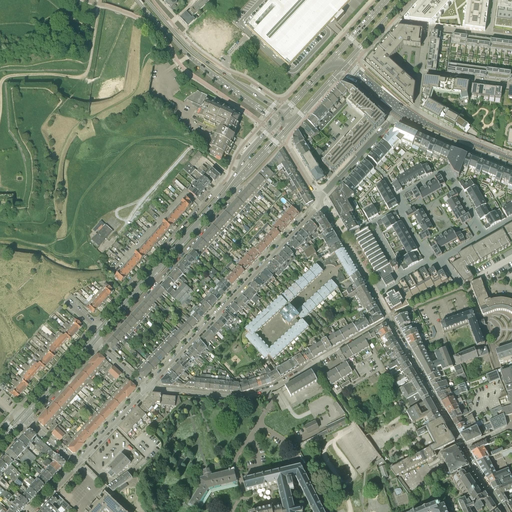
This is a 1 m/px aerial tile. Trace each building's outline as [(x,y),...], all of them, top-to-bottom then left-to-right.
[(167,5),(173,10),(177,7),(175,5),(177,3),(176,1),(176,0),(164,0),(164,1),(167,5)] [(201,0),(192,9),(197,13),(210,0),(201,0)] [(277,0),(271,0),(247,27),(250,30),(251,31),(253,33),(260,39),(272,50),(284,62),(289,67),(325,28),(327,26),(330,22),(331,23),(332,21),(333,20),(333,19),(335,20),(337,22),(344,15),(342,13),(341,12),(341,11),(351,0),(283,0),(281,3),(279,1),(278,1),(277,0)] [(412,12),(408,16),(410,18),(409,21),(413,22),(426,23),(430,24),(432,24),(453,0),(422,0),(424,2),(421,5),(419,4),(415,8),(417,10),(414,13),(412,12)] [(464,28),(470,29),(473,29),(473,30),(478,30),(479,30),(482,31),(485,31),(486,26),(483,26),(484,16),(487,16),(488,11),(485,10),(485,6),(488,6),(489,1),(486,1),(486,0),(467,0),(464,28)] [(511,0),(498,0),(496,19),(495,29),(511,30),(511,0)] [(194,16),(197,13),(192,9),(187,13),(186,12),(180,19),(184,23),(188,27),(197,19),(194,16)] [(398,28),(366,62),(386,79),(404,96),(413,104),(414,98),(415,85),(412,82),(411,81),(410,80),(404,75),(389,61),(397,52),(404,45),(409,45),(421,47),(423,31),(398,28)] [(432,32),(431,40),(440,41),(441,33),(432,32)] [(452,35),(451,43),(460,45),(461,36),(452,35)] [(428,62),(427,70),(436,71),(437,63),(428,62)] [(448,64),(447,73),(455,74),(456,74),(457,65),(448,64)] [(420,105),(420,110),(422,111),(428,114),(454,129),(455,128),(456,126),(462,131),(466,126),(466,125),(459,119),(460,119),(429,102),(432,93),(433,90),(461,94),(462,101),(468,100),(467,95),(468,92),(468,89),(469,85),(469,84),(424,78),(420,105)] [(347,92),(351,95),(353,97),(349,102),(348,102),(366,119),(345,142),(344,141),(323,163),(334,173),(354,151),(355,152),(356,151),(386,118),(353,88),(342,84),(340,85),(347,92)] [(335,91),(343,97),(347,92),(340,85),(335,91)] [(236,136),(234,135),(239,124),(237,123),(241,116),(235,113),(236,111),(220,104),(219,105),(206,99),(207,96),(197,91),(197,92),(187,99),(202,107),(204,108),(202,111),(201,110),(198,116),(205,119),(204,121),(216,127),(216,125),(221,127),(221,129),(220,128),(217,136),(215,135),(210,147),(213,148),(211,154),(210,156),(221,161),(225,154),(228,155),(234,144),(231,143),(232,140),(233,141),(236,136)] [(331,96),(338,102),(343,97),(335,91),(331,96)] [(326,101),(333,107),(338,102),(331,96),(326,101)] [(329,113),(333,107),(326,101),(321,106),(329,113)] [(329,113),(321,106),(317,111),(330,123),(335,117),(332,115),(329,113)] [(321,132),(330,123),(317,111),(312,116),(313,116),(309,120),(308,122),(319,134),(321,132)] [(311,139),(319,134),(308,122),(307,121),(300,129),(311,139)] [(414,143),(418,134),(398,125),(395,131),(395,132),(393,130),(383,141),(393,150),(400,143),(401,144),(402,142),(412,147),(413,145),(414,143)] [(295,148),(311,139),(300,129),(294,136),(294,139),(294,146),(295,148)] [(418,134),(414,143),(413,145),(420,148),(425,137),(419,135),(418,134)] [(427,152),(432,141),(425,137),(420,148),(427,152)] [(298,153),(308,147),(310,146),(309,144),(313,142),(311,139),(295,148),(298,153)] [(379,145),(389,153),(392,150),(393,150),(383,141),(379,145)] [(437,143),(432,141),(427,152),(428,153),(432,154),(433,154),(432,154),(437,143)] [(433,154),(440,157),(445,146),(437,143),(432,154),(433,154)] [(385,157),(389,153),(379,145),(376,149),(385,157)] [(308,147),(298,153),(302,159),(310,154),(317,149),(316,146),(311,149),(310,150),(308,148),(308,147)] [(445,146),(440,157),(447,161),(452,150),(447,147),(445,146)] [(276,161),(276,162),(286,156),(282,149),(275,157),(277,160),(276,161)] [(376,149),(372,153),(381,161),(385,157),(376,149)] [(457,152),(452,150),(447,161),(447,162),(449,165),(450,167),(451,168),(456,178),(457,178),(459,177),(460,174),(461,172),(463,168),(468,156),(463,154),(460,153),(457,152)] [(381,161),(372,153),(368,157),(377,166),(381,161)] [(302,159),(305,164),(313,158),(310,154),(302,159)] [(277,167),(280,165),(288,160),(286,156),(276,162),(277,164),(276,165),(277,167)] [(468,156),(463,168),(468,170),(469,166),(472,158),(468,156)] [(313,158),(305,164),(308,169),(316,163),(313,158)] [(472,158),(469,166),(476,169),(480,161),(472,158)] [(281,167),(282,169),(291,164),(288,160),(280,165),(277,167),(278,169),(281,167)] [(361,165),(370,173),(374,169),(365,161),(361,165)] [(481,172),(481,171),(485,163),(480,161),(476,169),(476,170),(475,173),(480,175),(481,172)] [(316,163),(308,169),(311,174),(319,168),(316,163)] [(485,163),(481,171),(489,174),(493,166),(485,163)] [(195,170),(193,167),(189,164),(183,169),(190,176),(195,170)] [(283,170),(284,173),(293,168),(291,164),(282,169),(281,170),(281,171),(283,170)] [(421,167),(425,174),(427,177),(432,174),(426,164),(421,167)] [(370,173),(361,165),(357,169),(366,177),(370,173)] [(421,167),(420,165),(415,168),(421,177),(425,174),(421,167)] [(200,169),(203,171),(206,174),(209,170),(203,166),(200,169)] [(493,166),(489,174),(496,177),(500,169),(493,166)] [(272,179),(275,175),(274,174),(273,172),(270,170),(269,170),(266,167),(263,171),(270,178),(272,179)] [(410,170),(416,180),(421,177),(415,168),(415,167),(410,170)] [(285,176),(287,180),(297,174),(293,168),(284,173),(282,175),(283,177),(285,176)] [(319,168),(311,174),(314,178),(322,173),(319,168)] [(204,177),(208,180),(210,178),(215,182),(221,176),(212,169),(207,175),(206,174),(203,171),(201,174),(204,177)] [(366,177),(357,169),(354,173),(363,181),(366,177)] [(501,180),(501,179),(505,171),(500,169),(496,177),(496,178),(495,181),(500,183),(501,180)] [(416,180),(410,170),(405,173),(411,183),(416,180)] [(269,179),(270,178),(263,171),(260,174),(271,184),(272,182),(269,179)] [(501,179),(509,182),(511,174),(511,173),(505,171),(501,179)] [(322,173),(314,178),(317,184),(325,179),(324,177),(322,173)] [(363,181),(354,173),(350,177),(359,185),(363,181)] [(401,177),(406,186),(411,183),(405,173),(400,175),(401,177)] [(270,184),(271,184),(260,174),(256,179),(266,188),(269,190),(270,188),(269,187),(271,185),(270,184)] [(290,183),(299,178),(297,174),(287,180),(285,181),(286,183),(288,182),(290,183)] [(440,187),(445,184),(440,175),(435,178),(436,180),(440,187)] [(198,183),(206,189),(211,183),(208,180),(204,177),(198,183)] [(359,185),(350,177),(346,181),(356,189),(359,185)] [(406,186),(401,177),(395,179),(396,181),(397,181),(401,188),(406,186)] [(289,187),(290,189),(301,182),(299,178),(290,183),(292,185),(289,187)] [(183,191),(185,188),(176,180),(175,179),(172,181),(174,183),(172,184),(174,186),(176,184),(183,191)] [(265,189),(266,188),(256,179),(253,182),(261,190),(263,187),(265,189)] [(431,183),(437,192),(441,189),(440,187),(436,180),(431,183)] [(201,194),(206,189),(198,183),(196,181),(191,186),(195,189),(201,194)] [(356,189),(346,181),(343,185),(352,193),(356,189)] [(402,191),(402,190),(401,188),(397,181),(396,181),(391,184),(397,194),(402,191)] [(465,192),(466,191),(474,187),(472,183),(471,182),(465,185),(462,181),(459,183),(465,192)] [(259,191),(261,190),(253,182),(250,185),(260,195),(262,193),(259,191)] [(293,190),(294,191),(304,185),(301,182),(290,189),(291,191),(293,190)] [(378,191),(387,186),(385,182),(376,187),(378,191)] [(427,185),(432,194),(437,192),(431,183),(427,185)] [(259,196),(260,195),(250,185),(247,189),(255,196),(258,198),(260,196),(259,196)] [(296,193),(297,195),(306,189),(304,185),(294,191),(290,194),(291,196),(296,193)] [(329,200),(340,219),(351,213),(353,212),(348,202),(354,195),(352,193),(343,185),(329,200)] [(432,194),(427,185),(422,188),(427,197),(432,194)] [(381,196),(390,191),(387,186),(378,191),(381,196)] [(469,196),(478,191),(475,186),(474,187),(466,191),(469,196)] [(197,199),(201,194),(195,189),(193,191),(191,189),(191,188),(188,191),(197,199)] [(406,200),(414,196),(416,200),(421,197),(418,191),(416,188),(404,195),(406,200)] [(421,197),(422,200),(427,197),(422,188),(418,191),(421,197)] [(254,198),(255,196),(247,189),(244,192),(254,201),(256,200),(254,198)] [(296,196),(298,199),(308,193),(306,189),(297,195),(296,196)] [(384,201),(393,196),(390,191),(381,196),(384,201)] [(456,197),(458,196),(455,191),(450,194),(446,196),(449,201),(456,197)] [(478,191),(469,196),(472,200),(481,195),(478,191)] [(253,203),(254,201),(244,192),(241,195),(249,203),(251,201),(253,203)] [(301,201),(302,202),(311,197),(308,193),(298,199),(298,200),(299,202),(301,201)] [(248,205),(249,203),(241,195),(237,199),(248,208),(250,206),(248,205)] [(481,195),(472,200),(474,205),(483,200),(484,199),(482,195),(481,195)] [(386,205),(395,200),(393,196),(384,201),(386,205)] [(311,197),(302,202),(295,206),(298,208),(303,204),(304,207),(306,206),(307,209),(314,202),(311,197)] [(458,202),(456,197),(449,201),(446,202),(449,207),(458,202)] [(183,203),(189,208),(192,204),(191,203),(192,202),(187,198),(186,199),(183,203)] [(247,210),(248,208),(237,199),(234,202),(243,210),(245,208),(247,210)] [(389,210),(398,205),(395,200),(386,205),(389,210)] [(483,200),(474,205),(477,210),(484,206),(486,205),(483,200)] [(241,211),(243,210),(234,202),(231,205),(242,215),(243,213),(241,211)] [(461,207),(458,202),(449,207),(452,212),(461,207)] [(185,212),(189,208),(183,203),(179,207),(185,212)] [(373,217),(378,214),(376,211),(375,209),(372,203),(367,206),(373,217)] [(239,218),(242,215),(231,205),(228,209),(237,216),(239,218)] [(368,220),(373,217),(367,206),(362,209),(368,220)] [(487,210),(484,206),(477,210),(475,211),(478,216),(487,210)] [(511,215),(507,206),(502,209),(507,218),(511,215)] [(182,216),(185,212),(179,207),(175,210),(182,216)] [(289,210),(296,218),(300,214),(292,207),(292,208),(292,207),(290,209),(288,208),(287,209),(289,210)] [(454,216),(464,211),(461,207),(452,212),(454,216)] [(412,209),(405,213),(408,218),(413,215),(417,213),(414,208),(412,209)] [(236,218),(237,216),(228,209),(225,212),(232,218),(236,221),(238,220),(236,218)] [(178,220),(182,216),(175,210),(172,214),(178,220)] [(293,221),(296,218),(289,210),(287,213),(285,211),(284,212),(286,214),(293,221)] [(416,220),(425,215),(422,210),(417,213),(413,215),(416,220)] [(490,214),(488,210),(487,210),(478,216),(481,220),(485,218),(490,215),(489,215),(490,214)] [(464,211),(454,216),(457,221),(460,220),(466,216),(464,211)] [(229,221),(232,218),(225,212),(222,216),(229,221)] [(490,215),(495,225),(505,219),(503,216),(499,218),(495,212),(490,214),(489,215),(490,215)] [(343,224),(354,218),(351,213),(340,219),(343,224)] [(396,213),(391,215),(386,218),(392,227),(396,225),(393,218),(397,216),(396,213)] [(175,224),(178,220),(172,214),(168,218),(175,224)] [(290,224),(293,221),(286,214),(283,216),(282,214),(281,216),(282,217),(290,224)] [(311,223),(316,227),(318,226),(317,225),(326,219),(323,214),(319,214),(311,223)] [(460,220),(462,225),(471,220),(468,214),(466,216),(460,220)] [(419,224),(428,219),(425,215),(416,220),(419,224)] [(486,230),(495,225),(490,215),(485,218),(489,224),(484,227),(486,230)] [(219,219),(230,228),(231,227),(231,226),(232,224),(229,221),(222,216),(219,219)] [(287,228),(290,224),(282,217),(280,219),(279,218),(277,219),(279,220),(287,228)] [(171,228),(175,224),(168,218),(165,222),(171,228)] [(345,229),(356,223),(354,218),(343,224),(345,229)] [(379,227),(383,224),(387,230),(392,227),(386,218),(382,221),(377,223),(379,227)] [(228,230),(230,228),(219,219),(216,222),(225,230),(226,228),(228,230)] [(317,230),(318,232),(322,230),(321,229),(329,224),(326,219),(317,225),(318,226),(316,227),(318,229),(317,230)] [(428,219),(419,224),(421,229),(430,224),(428,219)] [(284,231),(287,228),(279,220),(277,223),(275,221),(274,222),(276,224),(284,231)] [(359,221),(356,223),(345,229),(348,234),(359,227),(362,226),(359,221)] [(167,232),(171,228),(165,222),(161,226),(167,232)] [(223,231),(225,230),(216,222),(213,226),(224,235),(225,233),(223,231)] [(394,232),(404,227),(401,222),(396,225),(392,227),(394,232)] [(281,234),(284,231),(276,224),(274,226),(270,223),(270,224),(281,234)] [(320,236),(318,232),(317,230),(318,229),(316,227),(311,223),(307,227),(314,234),(317,238),(319,237),(320,236)] [(511,223),(495,233),(496,235),(470,250),(469,248),(456,256),(459,261),(451,265),(462,281),(470,277),(467,273),(466,273),(463,268),(497,248),(511,239),(511,223)] [(278,237),(281,234),(270,224),(269,224),(271,226),(273,227),(270,230),(278,237)] [(318,232),(320,236),(323,234),(332,229),(329,224),(321,229),(322,230),(318,232)] [(430,224),(421,229),(424,234),(427,232),(428,232),(433,229),(430,224)] [(106,225),(92,240),(99,247),(113,231),(106,225)] [(164,236),(167,232),(161,226),(158,230),(164,236)] [(222,236),(224,235),(213,226),(210,229),(219,237),(220,235),(222,236)] [(315,239),(317,238),(314,234),(307,227),(303,232),(310,238),(312,236),(315,239)] [(397,237),(406,231),(404,227),(394,232),(397,237)] [(217,238),(219,237),(210,229),(207,232),(218,242),(219,240),(217,238)] [(321,241),(323,239),(334,232),(332,229),(323,234),(320,236),(319,237),(321,241)] [(362,233),(356,237),(357,240),(357,241),(358,240),(360,244),(359,244),(360,244),(362,247),(361,248),(362,248),(362,249),(364,251),(363,251),(363,252),(364,251),(366,255),(365,255),(366,255),(368,258),(367,259),(368,259),(370,262),(369,262),(370,263),(370,262),(372,265),(372,266),(373,266),(374,269),(374,270),(375,270),(375,271),(377,273),(376,273),(376,274),(377,278),(380,276),(385,285),(386,287),(395,282),(393,280),(390,275),(394,273),(393,272),(398,269),(395,264),(393,266),(392,265),(379,242),(375,237),(373,238),(368,229),(362,233)] [(160,239),(164,236),(158,230),(154,234),(160,239)] [(275,241),(278,237),(270,230),(267,233),(275,241)] [(447,233),(453,242),(457,239),(455,236),(455,235),(452,230),(447,233)] [(400,241),(409,236),(406,231),(397,237),(400,241)] [(215,245),(218,242),(207,232),(204,236),(215,245)] [(310,248),(312,247),(314,246),(311,241),(312,240),(310,238),(303,232),(298,236),(307,244),(310,248)] [(323,239),(326,244),(337,238),(334,232),(323,239)] [(430,237),(428,232),(427,232),(424,234),(418,237),(421,242),(430,237)] [(272,244),(275,241),(267,233),(264,237),(272,244)] [(453,242),(447,233),(443,235),(448,244),(453,242)] [(460,233),(455,235),(455,236),(457,239),(460,245),(469,240),(466,235),(463,237),(460,233)] [(157,243),(160,239),(154,234),(151,238),(157,243)] [(448,244),(443,235),(438,238),(443,247),(448,244)] [(212,248),(215,245),(204,236),(201,239),(212,248)] [(303,248),(305,251),(310,248),(306,244),(298,236),(294,241),(301,248),(302,249),(303,248)] [(402,246),(412,241),(409,236),(400,241),(402,246)] [(269,247),(272,244),(264,237),(261,240),(269,247)] [(153,247),(157,243),(151,238),(147,242),(153,247)] [(328,249),(329,250),(341,243),(337,238),(326,244),(321,249),(323,252),(328,249)] [(443,247),(438,238),(433,241),(436,246),(437,246),(439,249),(443,247)] [(210,250),(212,248),(201,239),(198,242),(207,250),(208,248),(210,250)] [(265,251),(269,247),(261,240),(258,243),(265,251)] [(287,249),(292,254),(301,248),(294,241),(287,249)] [(405,251),(414,246),(412,241),(402,246),(405,251)] [(150,251),(153,247),(147,242),(144,246),(150,251)] [(205,252),(207,250),(198,242),(195,246),(205,255),(207,253),(205,252)] [(262,254),(265,251),(258,243),(254,247),(262,254)] [(331,257),(334,254),(344,249),(341,243),(329,250),(324,253),(318,257),(320,261),(322,259),(323,262),(331,257)] [(146,255),(150,251),(144,246),(140,249),(146,255)] [(204,257),(205,255),(195,246),(192,249),(194,251),(200,256),(202,258),(204,256),(204,257)] [(414,246),(405,251),(408,256),(412,253),(417,250),(414,246)] [(432,249),(437,258),(442,255),(439,249),(437,246),(436,246),(432,249)] [(259,258),(262,254),(254,247),(251,250),(259,258)] [(310,248),(305,251),(301,254),(303,255),(306,260),(316,253),(312,247),(310,248)] [(143,259),(146,255),(140,249),(137,253),(143,259)] [(255,261),(259,258),(251,250),(250,249),(249,250),(250,251),(248,254),(255,261)] [(283,253),(292,263),(296,259),(294,256),(292,254),(287,249),(283,253)] [(320,261),(316,264),(322,270),(323,269),(324,268),(324,267),(326,266),(328,266),(328,265),(330,265),(331,265),(332,266),(333,266),(335,267),(336,268),(338,267),(335,262),(338,260),(342,267),(348,279),(351,278),(352,277),(358,273),(351,262),(344,249),(334,254),(331,257),(323,262),(322,259),(320,261)] [(190,255),(199,264),(200,266),(203,263),(198,259),(200,256),(194,251),(190,255)] [(252,265),(255,261),(248,254),(247,252),(244,254),(246,256),(244,258),(252,265)] [(139,263),(143,259),(137,253),(133,257),(139,263)] [(288,267),(292,263),(283,253),(278,257),(288,267)] [(413,265),(418,262),(422,260),(421,256),(416,259),(412,253),(408,256),(413,265)] [(197,266),(199,264),(190,255),(185,260),(192,266),(193,267),(194,266),(193,265),(194,263),(197,266)] [(404,270),(408,268),(413,265),(408,256),(403,258),(407,264),(402,267),(404,270)] [(136,267),(139,263),(133,257),(129,261),(136,267)] [(285,271),(288,267),(278,257),(275,261),(285,271)] [(249,268),(252,265),(244,258),(242,260),(240,259),(239,260),(240,262),(249,268)] [(181,264),(190,273),(192,271),(189,268),(192,266),(185,260),(181,264)] [(132,271),(136,267),(129,261),(126,265),(132,271)] [(284,271),(285,271),(275,261),(272,265),(278,271),(282,274),(284,271)] [(245,272),(249,268),(240,262),(238,264),(237,262),(236,264),(237,265),(245,272)] [(188,275),(190,273),(181,264),(177,269),(183,275),(184,275),(186,277),(187,276),(185,274),(186,272),(188,275)] [(314,267),(320,274),(323,272),(316,264),(314,267)] [(129,275),(132,271),(126,265),(122,269),(129,275)] [(242,275),(245,272),(237,265),(234,268),(242,275)] [(275,274),(278,271),(272,265),(269,268),(275,274)] [(318,277),(320,274),(314,267),(311,270),(318,277)] [(239,279),(242,275),(234,268),(231,272),(239,279)] [(272,277),(275,274),(269,268),(266,271),(272,277)] [(419,271),(420,273),(425,282),(430,278),(427,273),(424,268),(419,271)] [(438,279),(439,279),(436,274),(437,273),(433,268),(428,271),(429,273),(434,282),(437,280),(438,279)] [(125,278),(129,275),(122,269),(119,273),(125,278)] [(173,273),(184,283),(186,285),(188,283),(181,277),(183,275),(177,269),(173,273)] [(315,280),(318,277),(311,270),(308,272),(315,280)] [(345,280),(340,270),(338,271),(338,272),(338,273),(338,274),(338,275),(338,277),(337,278),(337,279),(335,280),(334,281),(333,282),(336,286),(345,280)] [(262,275),(270,283),(271,282),(272,283),(275,280),(272,277),(266,271),(262,275)] [(436,274),(439,279),(442,284),(447,281),(442,271),(437,273),(436,274)] [(235,283),(239,279),(231,272),(228,275),(235,283)] [(312,282),(315,280),(308,272),(305,275),(312,282)] [(412,275),(413,277),(418,286),(423,282),(418,273),(417,272),(412,275)] [(121,282),(125,278),(119,273),(115,277),(119,282),(120,281),(121,282)] [(179,288),(180,287),(177,285),(178,284),(176,283),(178,281),(182,285),(184,283),(173,273),(169,278),(179,288)] [(232,286),(235,283),(228,275),(225,279),(232,286)] [(270,284),(270,283),(262,275),(258,279),(265,286),(266,286),(269,283),(270,284)] [(309,285),(312,282),(305,275),(302,278),(309,285)] [(406,281),(411,289),(416,286),(411,277),(410,276),(405,279),(406,281)] [(354,285),(362,280),(360,277),(354,280),(352,277),(351,278),(354,285)] [(178,289),(179,288),(169,278),(165,282),(175,292),(176,291),(174,289),(176,287),(178,289)] [(229,290),(232,286),(225,279),(223,278),(220,282),(229,290)] [(306,288),(309,285),(302,278),(299,280),(306,288)] [(225,293),(229,290),(220,282),(217,279),(214,283),(217,286),(225,293)] [(261,290),(265,286),(258,279),(254,283),(261,290)] [(503,310),(506,311),(507,311),(509,312),(511,314),(511,302),(510,302),(509,302),(504,301),(501,300),(494,301),(494,300),(491,301),(490,300),(489,300),(488,298),(490,297),(487,290),(485,291),(483,286),(485,285),(484,281),(482,282),(481,279),(472,282),(470,283),(473,289),(475,295),(477,302),(479,307),(483,316),(495,311),(496,311),(501,310),(503,310)] [(303,290),(306,288),(299,280),(296,283),(303,290)] [(334,291),(338,288),(336,286),(333,282),(331,280),(328,284),(334,291)] [(356,291),(366,286),(362,280),(354,285),(353,286),(351,288),(354,293),(356,291)] [(398,283),(399,285),(404,293),(409,290),(404,281),(403,280),(398,283)] [(161,287),(171,297),(175,292),(165,282),(161,287)] [(102,288),(110,295),(113,291),(112,290),(112,289),(105,283),(104,284),(105,285),(102,288)] [(171,297),(175,301),(178,303),(182,307),(185,303),(188,300),(192,296),(193,294),(194,293),(189,288),(186,285),(184,283),(182,285),(180,287),(179,288),(178,289),(176,291),(175,292),(171,297)] [(258,294),(261,290),(254,283),(250,287),(258,294)] [(300,293),(303,290),(296,283),(293,285),(300,293)] [(331,294),(334,291),(328,284),(324,287),(331,294)] [(170,298),(171,297),(161,287),(159,285),(156,289),(162,295),(164,293),(168,297),(169,297),(170,298)] [(297,296),(300,293),(293,285),(290,288),(297,296)] [(222,297),(225,293),(217,286),(214,289),(222,297)] [(367,308),(375,304),(372,298),(366,286),(356,291),(354,293),(347,297),(349,300),(354,298),(359,307),(361,306),(362,309),(361,309),(360,309),(357,311),(358,313),(361,312),(367,308)] [(246,292),(257,302),(258,300),(259,300),(260,299),(258,298),(256,296),(258,294),(250,287),(246,292)] [(334,297),(331,294),(324,287),(321,290),(327,298),(330,301),(334,297)] [(107,299),(110,295),(102,288),(99,292),(107,299)] [(294,298),(297,296),(290,288),(288,291),(294,298)] [(354,293),(351,288),(341,294),(343,299),(347,297),(354,293)] [(153,292),(163,302),(165,300),(164,300),(163,298),(160,296),(162,295),(156,289),(153,292)] [(218,300),(222,297),(214,289),(210,293),(218,300)] [(398,290),(382,298),(391,313),(397,309),(398,311),(408,305),(406,301),(399,289),(398,290)] [(324,301),(327,298),(321,290),(317,293),(324,301)] [(290,303),(294,298),(288,291),(283,295),(290,303)] [(104,302),(107,299),(99,292),(96,295),(104,302)] [(160,305),(163,302),(153,292),(150,296),(156,301),(158,299),(159,301),(157,302),(160,305)] [(254,307),(257,302),(246,292),(242,296),(249,302),(249,303),(254,307)] [(424,307),(421,308),(426,320),(459,307),(462,314),(469,311),(463,296),(462,294),(459,292),(458,293),(457,293),(452,295),(449,297),(449,296),(444,298),(444,299),(440,300),(435,302),(432,303),(427,305),(424,307)] [(215,304),(218,300),(210,293),(206,296),(207,297),(215,304)] [(320,304),(324,301),(317,293),(313,297),(320,304)] [(100,306),(104,302),(96,295),(92,299),(100,306)] [(285,307),(290,303),(283,295),(278,299),(285,307)] [(147,299),(157,309),(159,307),(157,305),(154,303),(156,301),(150,296),(147,299)] [(247,305),(248,303),(249,303),(249,302),(242,296),(241,297),(240,298),(240,299),(247,305)] [(212,308),(215,304),(207,297),(203,300),(212,308)] [(317,307),(320,304),(313,297),(310,300),(317,307)] [(241,309),(242,311),(244,309),(249,314),(252,309),(247,305),(240,299),(240,298),(235,303),(241,309)] [(97,310),(100,306),(92,299),(89,303),(97,310)] [(156,310),(157,309),(147,299),(144,302),(152,310),(154,308),(156,310)] [(284,308),(285,307),(278,299),(273,304),(280,311),(284,308)] [(208,311),(212,308),(203,300),(200,304),(208,311)] [(313,311),(317,307),(310,300),(306,303),(313,311)] [(151,312),(152,310),(144,302),(141,306),(151,315),(153,314),(151,312)] [(94,313),(97,310),(89,303),(87,305),(86,305),(84,306),(91,312),(92,312),(94,313)] [(236,314),(238,312),(241,309),(235,303),(230,308),(236,314)] [(310,314),(313,311),(306,303),(303,306),(310,314)] [(205,315),(208,311),(200,304),(197,307),(205,315)] [(276,316),(280,311),(273,304),(269,308),(276,316)] [(375,304),(367,308),(369,312),(377,307),(375,304)] [(150,317),(151,315),(141,306),(138,309),(146,317),(148,315),(150,317)] [(306,317),(310,314),(303,306),(299,310),(306,317)] [(202,318),(205,315),(197,307),(193,311),(202,318)] [(283,320),(284,322),(286,324),(287,323),(290,326),(292,324),(295,327),(298,324),(299,323),(296,320),(299,317),(300,319),(301,319),(296,313),(295,312),(291,307),(287,311),(286,309),(284,308),(280,311),(282,313),(283,314),(281,316),(284,320),(283,320)] [(370,319),(380,313),(377,307),(369,312),(367,308),(361,312),(363,315),(367,313),(370,319)] [(237,317),(239,316),(236,314),(230,308),(227,311),(238,321),(238,322),(240,320),(237,317)] [(271,320),(276,316),(269,308),(264,312),(271,320)] [(145,319),(146,317),(138,309),(135,313),(145,322),(146,321),(145,319)] [(198,322),(202,318),(193,311),(192,310),(188,313),(190,315),(192,316),(198,322)] [(303,320),(306,317),(299,310),(296,313),(301,319),(303,320)] [(236,324),(238,321),(227,311),(225,314),(236,324)] [(266,324),(271,320),(264,312),(259,317),(266,324)] [(349,318),(352,323),(363,316),(370,326),(373,324),(370,319),(367,313),(363,315),(361,312),(358,313),(349,318)] [(440,323),(443,331),(468,323),(469,325),(477,347),(478,349),(475,350),(475,349),(453,357),(457,366),(460,364),(461,364),(461,365),(489,354),(486,347),(485,344),(475,319),(473,312),(461,316),(458,317),(440,323)] [(144,324),(145,322),(135,313),(131,316),(140,324),(142,322),(144,324)] [(370,319),(373,324),(383,319),(380,313),(370,319)] [(400,328),(410,323),(406,314),(402,316),(401,313),(393,316),(394,319),(400,328)] [(195,325),(198,322),(192,316),(190,318),(186,314),(185,316),(195,325)] [(235,325),(236,324),(225,314),(222,317),(230,325),(231,325),(233,323),(235,325)] [(138,326),(140,324),(131,316),(128,319),(139,329),(140,327),(138,326)] [(192,329),(195,325),(185,316),(183,317),(187,321),(185,323),(192,329)] [(359,333),(370,326),(363,316),(352,323),(353,324),(358,333),(359,333)] [(219,320),(227,328),(230,325),(222,317),(219,320)] [(265,325),(266,324),(259,317),(258,318),(256,319),(257,320),(258,320),(259,320),(262,324),(261,325),(263,327),(265,325)] [(71,323),(79,330),(82,326),(80,325),(81,324),(74,318),(72,320),(73,320),(71,323)] [(138,331),(139,329),(128,319),(125,323),(134,331),(135,329),(138,331)] [(259,330),(263,327),(261,325),(262,324),(259,320),(258,320),(257,320),(256,319),(253,323),(259,330)] [(298,324),(305,331),(309,328),(303,320),(301,319),(300,319),(302,320),(299,323),(298,324)] [(354,336),(358,333),(353,324),(348,326),(344,319),(339,322),(344,329),(339,331),(345,341),(349,338),(352,337),(351,336),(353,336),(354,336)] [(228,333),(230,331),(227,328),(219,320),(216,324),(222,329),(223,328),(228,333)] [(189,332),(192,329),(185,323),(184,325),(180,321),(179,323),(189,332)] [(75,334),(79,330),(71,323),(69,325),(66,322),(64,324),(75,334)] [(402,331),(412,327),(412,326),(415,325),(414,322),(411,323),(410,323),(400,328),(402,331)] [(132,333),(134,331),(125,323),(122,326),(133,336),(134,334),(132,333)] [(185,336),(189,332),(179,323),(177,324),(181,328),(179,330),(185,336)] [(256,334),(259,330),(253,323),(249,326),(256,334)] [(373,331),(376,336),(389,328),(386,323),(373,331)] [(72,337),(75,334),(64,324),(63,326),(66,328),(64,330),(72,337)] [(213,327),(223,336),(223,335),(222,334),(225,332),(222,329),(216,324),(213,327)] [(301,335),(305,331),(298,324),(295,327),(301,335)] [(406,339),(418,334),(417,331),(419,330),(417,325),(414,326),(416,330),(414,330),(404,335),(406,339)] [(131,337),(133,336),(122,326),(119,330),(125,335),(127,333),(131,337)] [(248,341),(256,334),(249,326),(245,330),(249,334),(246,338),(248,341)] [(341,343),(345,341),(339,331),(335,334),(331,326),(326,329),(331,336),(326,339),(332,348),(336,346),(339,344),(338,344),(340,343),(340,344),(341,343)] [(222,336),(223,336),(213,327),(210,330),(216,336),(217,335),(222,339),(224,338),(222,336)] [(298,338),(301,335),(295,327),(291,330),(298,338)] [(402,331),(404,335),(414,330),(413,327),(412,327),(402,331)] [(72,337),(64,330),(61,328),(59,329),(62,332),(61,334),(67,339),(69,341),(72,337)] [(182,339),(185,336),(179,330),(177,332),(173,328),(172,329),(182,339)] [(376,336),(377,337),(379,340),(391,333),(389,328),(376,336)] [(179,342),(182,339),(172,329),(171,331),(172,332),(171,334),(179,342)] [(116,333),(127,343),(128,341),(123,338),(125,335),(119,330),(116,333)] [(215,341),(219,346),(221,344),(214,338),(216,336),(210,330),(206,334),(215,341)] [(294,341),(298,338),(291,330),(287,333),(294,341)] [(367,334),(370,340),(371,340),(377,337),(376,336),(373,331),(367,334)] [(63,343),(67,339),(61,334),(59,332),(56,336),(63,343)] [(124,346),(127,343),(116,333),(113,337),(119,342),(119,343),(121,340),(124,343),(122,344),(124,346)] [(291,344),(294,341),(287,333),(284,337),(291,344)] [(379,340),(381,343),(393,337),(391,333),(379,340)] [(176,346),(179,342),(171,334),(169,336),(167,334),(166,336),(176,346)] [(217,347),(219,346),(215,341),(206,334),(203,337),(209,343),(211,341),(217,347)] [(248,341),(252,344),(259,337),(256,334),(248,341)] [(369,341),(370,340),(367,334),(361,338),(367,348),(369,347),(368,345),(370,344),(369,341)] [(410,346),(421,341),(418,334),(406,339),(410,346)] [(60,347),(63,343),(56,336),(54,338),(51,335),(49,337),(60,347)] [(173,349),(176,346),(166,336),(164,337),(166,339),(164,341),(173,349)] [(57,350),(60,347),(49,337),(48,338),(51,341),(49,343),(57,350)] [(109,341),(120,350),(121,349),(119,347),(117,345),(119,342),(113,337),(109,341)] [(200,340),(207,349),(209,351),(211,352),(213,350),(208,345),(209,343),(203,337),(200,340)] [(252,344),(255,348),(263,341),(259,337),(252,344)] [(287,347),(291,344),(284,337),(280,340),(287,347)] [(381,343),(382,346),(388,342),(389,344),(395,340),(393,337),(381,343)] [(361,352),(367,348),(361,338),(355,342),(361,352)] [(322,354),(327,351),(321,342),(317,344),(314,339),(309,342),(304,345),(312,357),(313,359),(318,356),(320,355),(320,354),(321,354),(322,354)] [(327,351),(332,348),(326,339),(321,342),(327,351)] [(206,350),(207,349),(200,340),(196,344),(204,352),(207,355),(209,353),(208,352),(206,350)] [(284,350),(287,347),(280,340),(277,343),(284,350)] [(382,346),(384,349),(387,347),(388,348),(397,343),(395,340),(389,344),(388,342),(382,346)] [(119,351),(120,350),(109,341),(107,343),(107,346),(112,350),(114,347),(117,350),(119,351)] [(170,352),(173,349),(164,341),(163,343),(161,341),(159,342),(170,352)] [(255,348),(259,352),(266,345),(263,341),(255,348)] [(410,348),(412,350),(423,345),(422,344),(421,341),(410,346),(410,348)] [(54,353),(57,350),(49,343),(47,342),(44,345),(54,353)] [(167,356),(170,352),(159,342),(158,344),(160,346),(158,348),(167,356)] [(355,356),(361,352),(355,342),(349,345),(355,356)] [(281,354),(284,350),(279,345),(277,343),(274,346),(281,354)] [(384,349),(386,353),(399,346),(397,343),(388,348),(387,347),(384,349)] [(193,348),(201,356),(206,361),(208,358),(203,354),(204,352),(196,344),(193,348)] [(311,357),(312,357),(304,345),(303,346),(301,344),(298,346),(302,350),(310,361),(312,360),(311,357)] [(56,355),(54,353),(44,345),(46,347),(48,348),(46,350),(43,347),(41,349),(52,359),(56,355)] [(259,352),(263,356),(270,349),(266,345),(259,352)] [(349,359),(355,356),(349,345),(343,349),(349,359)] [(423,345),(412,350),(422,368),(427,377),(439,373),(437,368),(441,366),(443,371),(452,368),(453,367),(446,349),(435,353),(437,358),(438,362),(435,363),(433,364),(434,365),(432,366),(428,357),(423,345)] [(511,345),(510,346),(505,348),(504,348),(503,348),(502,348),(502,349),(496,351),(501,365),(511,361),(511,345)] [(277,357),(281,354),(274,346),(270,349),(277,357)] [(388,356),(389,356),(401,349),(399,346),(386,353),(388,356)] [(163,359),(167,356),(158,348),(156,349),(154,348),(153,349),(163,359)] [(203,366),(204,366),(206,364),(199,357),(201,356),(193,348),(189,352),(203,366)] [(49,363),(52,359),(41,349),(38,353),(49,363)] [(160,362),(163,359),(153,349),(152,351),(153,353),(152,354),(160,362)] [(273,360),(277,357),(270,349),(263,356),(265,359),(269,356),(273,360)] [(346,361),(349,359),(343,349),(337,352),(344,364),(346,362),(346,361)] [(390,359),(393,357),(403,352),(401,349),(389,356),(390,359)] [(306,363),(310,361),(302,350),(298,353),(300,356),(306,363)] [(203,366),(189,352),(185,356),(193,364),(195,365),(197,363),(201,367),(202,366),(203,366)] [(391,362),(393,364),(405,357),(403,352),(393,357),(393,361),(391,362)] [(46,366),(49,363),(38,353),(37,354),(40,357),(38,359),(46,366)] [(157,366),(160,362),(152,354),(150,356),(147,354),(146,355),(147,356),(157,366)] [(93,359),(102,367),(107,362),(99,355),(97,355),(93,359)] [(43,370),(46,366),(38,359),(35,356),(33,358),(36,361),(35,362),(41,368),(43,370)] [(154,369),(157,366),(147,356),(145,357),(147,359),(146,361),(154,369)] [(190,367),(193,364),(185,356),(182,360),(190,367)] [(299,367),(306,363),(300,356),(294,360),(299,367)] [(399,366),(400,367),(409,362),(405,357),(393,364),(387,367),(388,368),(390,371),(399,366)] [(98,372),(102,367),(93,359),(88,364),(89,364),(98,372)] [(151,372),(154,369),(146,361),(144,363),(141,360),(140,362),(151,372)] [(193,370),(190,367),(182,360),(178,364),(186,371),(188,369),(191,373),(193,370)] [(276,370),(281,378),(297,368),(292,360),(275,369),(276,370)] [(37,372),(41,368),(35,362),(33,361),(29,365),(37,372)] [(148,376),(151,372),(140,362),(138,363),(141,366),(139,368),(148,376)] [(341,380),(346,377),(353,373),(355,377),(358,375),(354,368),(351,370),(346,362),(344,364),(335,369),(341,380)] [(394,378),(400,375),(412,368),(409,362),(400,367),(390,373),(391,374),(394,378)] [(34,375),(37,372),(29,365),(28,366),(25,364),(23,365),(34,375)] [(94,376),(98,372),(89,364),(86,368),(94,376)] [(186,378),(188,376),(185,373),(186,371),(178,364),(175,367),(186,378)] [(31,379),(34,375),(23,365),(22,367),(25,370),(23,371),(31,379)] [(148,376),(139,368),(137,365),(135,367),(138,369),(136,371),(143,378),(146,378),(148,376)] [(105,376),(109,379),(117,371),(113,367),(105,376)] [(184,379),(186,378),(175,367),(171,371),(179,379),(181,377),(184,379)] [(91,380),(94,376),(86,368),(82,372),(91,380)] [(272,383),(276,380),(272,373),(268,368),(264,370),(272,383)] [(394,380),(397,384),(415,373),(412,368),(400,375),(401,376),(398,378),(394,380)] [(502,408),(505,416),(511,414),(511,370),(511,369),(504,371),(504,368),(502,368),(500,369),(501,371),(500,371),(502,378),(501,379),(502,383),(504,382),(509,399),(507,399),(508,403),(510,403),(511,405),(502,408)] [(331,385),(341,380),(335,369),(325,375),(331,385)] [(267,384),(272,383),(264,370),(261,372),(264,375),(267,384)] [(276,380),(281,378),(276,370),(272,373),(276,380)] [(28,382),(31,379),(23,371),(20,375),(22,377),(28,382)] [(117,371),(109,379),(113,383),(121,374),(117,371)] [(178,384),(181,384),(182,383),(178,380),(179,379),(171,371),(167,375),(175,382),(178,384)] [(312,371),(285,387),(291,396),(318,381),(312,371)] [(430,383),(440,378),(442,378),(445,377),(442,371),(439,373),(427,377),(430,383)] [(495,372),(488,374),(490,382),(500,378),(498,371),(495,372)] [(87,384),(91,380),(82,372),(79,376),(87,384)] [(262,386),(267,384),(264,375),(261,372),(261,373),(258,374),(259,376),(260,376),(260,377),(262,386)] [(415,373),(397,384),(398,387),(402,385),(402,386),(405,384),(405,383),(408,381),(409,383),(418,378),(415,373)] [(262,386),(260,377),(257,378),(255,374),(254,376),(255,378),(258,387),(262,386)] [(167,375),(161,382),(163,385),(185,387),(189,383),(186,382),(185,382),(184,384),(181,384),(178,384),(175,382),(167,375)] [(30,384),(28,382),(22,377),(20,379),(17,376),(15,378),(18,381),(26,388),(30,384)] [(83,388),(87,384),(79,376),(75,380),(83,388)] [(185,387),(195,388),(196,377),(195,377),(194,377),(193,376),(193,377),(194,378),(193,380),(191,382),(189,383),(185,387)] [(254,389),(258,387),(255,378),(254,376),(250,377),(251,379),(254,389)] [(234,392),(242,393),(239,383),(237,383),(233,377),(232,378),(235,383),(234,392)] [(250,390),(254,389),(251,379),(250,377),(246,379),(247,380),(250,390)] [(423,403),(430,399),(418,378),(409,383),(400,389),(406,400),(407,400),(410,406),(419,401),(419,400),(421,399),(423,403)] [(247,380),(246,379),(242,381),(243,382),(246,391),(250,390),(247,380)] [(23,391),(26,388),(18,381),(17,382),(14,380),(12,381),(23,391)] [(80,391),(83,388),(75,380),(72,384),(80,391)] [(122,385),(131,393),(135,389),(135,387),(127,380),(122,385)] [(20,395),(23,391),(12,381),(11,383),(14,386),(12,387),(20,395)] [(437,395),(450,389),(446,381),(442,382),(435,386),(435,384),(432,386),(437,395)] [(76,395),(80,391),(72,384),(68,388),(76,395)] [(127,398),(131,393),(122,385),(118,390),(126,398),(127,398)] [(17,398),(20,395),(12,387),(10,390),(8,389),(7,390),(14,398),(15,397),(17,398)] [(441,402),(454,397),(459,395),(460,395),(468,392),(466,387),(458,391),(452,393),(451,393),(439,398),(441,402)] [(73,399),(76,395),(68,388),(64,392),(73,399)] [(437,395),(439,398),(451,393),(450,389),(437,395)] [(122,401),(126,398),(118,390),(114,393),(122,401)] [(69,403),(73,399),(64,392),(61,396),(69,403)] [(119,405),(122,401),(114,393),(111,397),(119,405)] [(160,405),(161,396),(161,395),(151,394),(150,396),(149,398),(149,399),(155,405),(160,405)] [(446,410),(462,402),(465,401),(464,397),(461,399),(459,395),(454,397),(441,402),(446,410)] [(66,407),(69,403),(61,396),(57,399),(66,407)] [(115,409),(119,405),(111,397),(107,401),(115,409)] [(62,411),(66,407),(57,399),(54,403),(62,411)] [(152,408),(155,405),(149,399),(146,402),(152,408)] [(426,417),(437,412),(430,399),(423,403),(407,412),(413,424),(426,417)] [(112,413),(115,409),(107,401),(103,405),(112,413)] [(149,412),(152,408),(146,402),(142,406),(149,412)] [(449,416),(459,410),(460,410),(465,407),(464,404),(462,402),(446,410),(448,414),(449,416)] [(59,415),(62,411),(54,403),(50,407),(59,415)] [(108,417),(112,413),(103,405),(100,409),(108,417)] [(146,415),(149,412),(142,406),(139,409),(146,415)] [(507,426),(505,416),(502,408),(501,406),(498,407),(490,411),(493,416),(494,419),(491,420),(496,431),(507,426)] [(55,419),(59,415),(50,407),(47,411),(55,419)] [(136,425),(141,420),(146,415),(139,409),(137,407),(128,418),(136,425)] [(104,421),(108,417),(100,409),(96,413),(104,421)] [(51,424),(55,419),(47,411),(46,410),(41,416),(51,424)] [(452,421),(461,417),(468,413),(467,411),(466,410),(462,412),(461,413),(462,414),(461,414),(459,410),(449,416),(452,421)] [(426,417),(428,421),(439,415),(437,412),(426,417)] [(101,424),(104,421),(96,413),(92,417),(101,424)] [(428,421),(430,424),(441,418),(439,415),(428,421)] [(454,424),(456,427),(474,419),(472,415),(462,420),(454,424)] [(46,429),(51,424),(41,416),(38,419),(38,422),(46,429)] [(97,428),(101,424),(92,417),(89,421),(97,428)] [(329,434),(349,424),(345,417),(325,427),(327,430),(317,435),(317,436),(299,445),(302,450),(326,438),(325,436),(329,434)] [(127,435),(131,431),(136,425),(128,418),(118,428),(123,432),(127,435)] [(441,418),(430,424),(430,425),(416,432),(418,437),(429,432),(436,445),(429,448),(429,449),(426,451),(413,457),(401,463),(390,468),(396,476),(399,475),(401,474),(406,471),(406,472),(425,462),(433,458),(435,457),(436,456),(435,454),(434,452),(455,442),(446,427),(441,418)] [(456,427),(458,431),(479,422),(477,418),(474,419),(456,427)] [(467,432),(477,428),(482,426),(486,435),(496,431),(491,420),(486,423),(485,419),(479,422),(458,431),(461,435),(467,432)] [(94,432),(97,428),(89,421),(85,424),(94,432)] [(308,435),(320,429),(316,421),(304,426),(308,435)] [(90,436),(94,432),(85,424),(82,428),(90,436)] [(51,434),(55,438),(63,429),(59,425),(51,434)] [(86,440),(90,436),(82,428),(78,432),(86,440)] [(467,432),(472,442),(481,437),(477,428),(467,432)] [(63,429),(55,438),(59,441),(67,433),(63,429)] [(41,454),(42,455),(49,448),(30,431),(27,431),(22,437),(33,446),(40,453),(41,454)] [(83,444),(86,440),(78,432),(74,436),(83,444)] [(466,444),(472,442),(467,432),(461,435),(466,444)] [(84,444),(83,444),(74,436),(70,441),(79,449),(84,444)] [(31,449),(33,446),(22,437),(18,442),(26,449),(28,447),(31,449)] [(471,453),(479,449),(484,447),(488,445),(489,445),(495,442),(495,440),(494,437),(469,449),(471,453)] [(75,453),(79,449),(70,441),(65,446),(73,453),(75,453)] [(28,468),(32,463),(37,458),(26,449),(18,442),(14,446),(9,451),(19,460),(28,468)] [(451,475),(469,466),(457,446),(440,454),(451,475)] [(477,462),(488,458),(490,457),(492,456),(494,456),(501,452),(503,451),(502,448),(491,453),(488,455),(484,447),(479,449),(471,453),(477,462)] [(52,460),(53,461),(61,469),(64,465),(64,462),(49,448),(44,453),(52,460)] [(16,462),(19,460),(9,451),(5,456),(13,463),(17,468),(19,465),(16,462)] [(117,477),(118,476),(120,475),(131,463),(129,461),(132,457),(128,453),(124,457),(122,454),(108,467),(111,470),(108,473),(112,477),(115,474),(117,477)] [(0,461),(15,475),(18,478),(21,475),(17,471),(10,466),(13,463),(5,456),(0,461)] [(493,489),(511,481),(511,478),(511,476),(508,469),(496,474),(488,458),(477,462),(490,484),(493,489)] [(56,473),(61,469),(53,461),(51,464),(50,463),(51,463),(47,459),(44,462),(56,473)] [(10,480),(15,475),(0,461),(0,470),(5,475),(10,480)] [(52,478),(56,473),(44,462),(42,464),(45,467),(43,469),(52,478)] [(324,511),(301,466),(243,480),(246,491),(277,484),(283,507),(282,508),(282,506),(272,509),(272,507),(258,510),(258,511),(255,511),(252,511),(324,511)] [(384,466),(379,467),(383,479),(388,477),(384,466)] [(465,498),(471,508),(474,507),(476,511),(479,511),(482,510),(481,509),(484,508),(482,505),(485,504),(490,511),(496,507),(490,497),(489,498),(485,493),(486,492),(485,492),(483,490),(484,489),(483,489),(481,487),(482,486),(482,485),(481,486),(479,484),(480,483),(480,482),(479,483),(477,480),(478,480),(478,479),(477,480),(475,477),(476,477),(476,476),(475,477),(473,474),(474,473),(473,473),(471,471),(472,471),(471,470),(471,471),(470,469),(470,468),(469,466),(451,475),(465,498)] [(48,483),(52,478),(43,469),(42,468),(40,470),(37,468),(35,470),(37,472),(48,483)] [(200,511),(211,493),(238,487),(238,483),(238,481),(237,481),(235,471),(235,468),(229,470),(229,471),(212,475),(211,471),(210,471),(210,470),(203,471),(204,473),(203,473),(204,477),(199,478),(200,486),(188,506),(192,508),(193,507),(197,509),(200,511)] [(48,483),(37,472),(36,473),(35,475),(33,477),(36,480),(43,487),(48,483)] [(110,488),(113,492),(118,489),(126,483),(133,478),(128,473),(108,487),(110,488)] [(31,500),(35,496),(28,488),(18,478),(13,483),(16,486),(19,483),(22,486),(19,489),(21,490),(31,500)] [(39,492),(43,487),(36,480),(34,482),(30,478),(27,480),(39,492)] [(35,496),(39,492),(27,480),(25,482),(30,486),(28,488),(35,496)] [(502,504),(508,501),(506,498),(505,496),(503,494),(511,489),(511,481),(493,489),(500,500),(502,504)] [(28,504),(31,500),(21,490),(19,493),(22,496),(21,497),(28,504)] [(5,492),(2,496),(4,498),(8,502),(8,501),(12,497),(8,493),(8,494),(6,491),(5,492)] [(109,495),(108,495),(106,492),(105,492),(105,493),(101,498),(100,497),(97,500),(98,501),(90,509),(89,509),(86,511),(126,511),(112,498),(112,497),(111,498),(109,495)] [(24,508),(28,504),(21,497),(16,493),(14,495),(18,499),(16,501),(24,508)] [(48,503),(57,511),(61,507),(64,510),(65,510),(67,508),(69,510),(71,508),(56,494),(48,503)] [(470,511),(469,509),(471,508),(465,498),(458,501),(462,511),(447,511),(444,504),(440,506),(440,504),(438,503),(437,504),(436,503),(429,506),(417,510),(414,511),(411,511),(470,511)] [(19,511),(20,511),(24,508),(16,501),(13,504),(11,503),(19,511)] [(506,511),(511,511),(509,506),(510,505),(508,501),(502,504),(506,511)] [(10,511),(19,511),(11,503),(9,502),(6,504),(9,507),(10,507),(11,507),(8,510),(9,510),(10,511)] [(57,511),(48,503),(44,507),(49,511),(57,511)]
